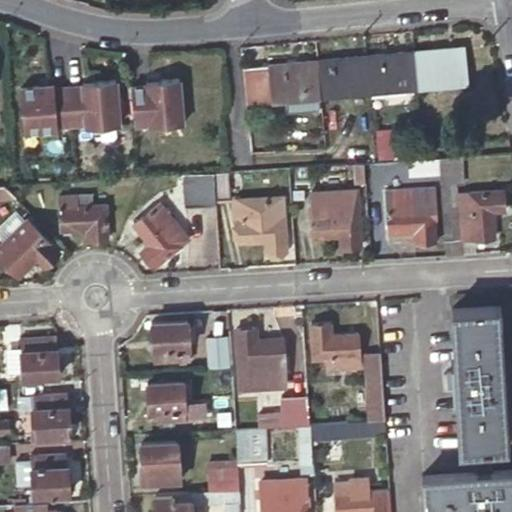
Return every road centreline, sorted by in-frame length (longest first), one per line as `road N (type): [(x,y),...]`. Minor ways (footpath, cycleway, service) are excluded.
road 1 (residential): [(93,294),(511,266)]
road 2 (residential): [(19,0),(121,29),(267,21)]
road 3 (residential): [(267,21),(507,0)]
road 4 (residential): [(93,294),(110,511)]
